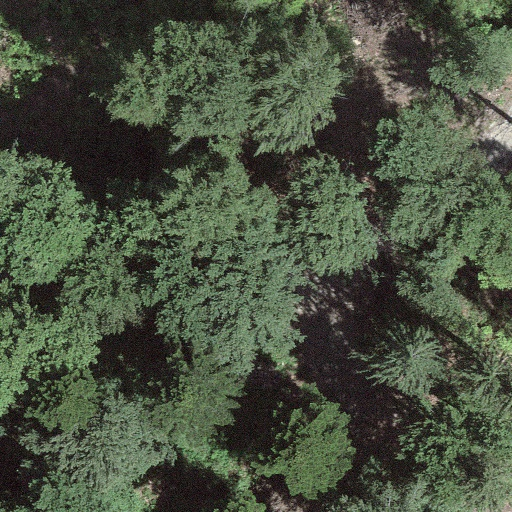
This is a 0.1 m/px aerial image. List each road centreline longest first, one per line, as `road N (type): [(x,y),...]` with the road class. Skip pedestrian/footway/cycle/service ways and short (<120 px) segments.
road 1 (track): [(511,166),(340,260),(193,278),(0,240)]
road 2 (track): [(340,260),(389,388),(511,495)]
